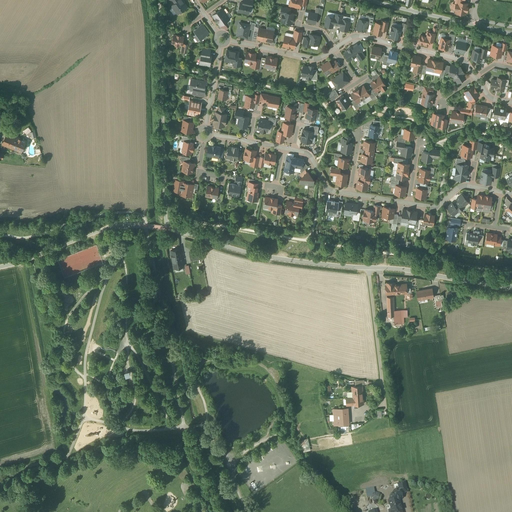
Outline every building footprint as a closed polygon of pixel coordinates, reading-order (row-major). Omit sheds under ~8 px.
[(183,0),(168,0),(171,4),(169,5),(176,15),(188,6),(183,0)] [(244,0),(243,4),(239,3),(237,11),(247,14),(249,7),(252,7),(253,2),(246,0),(244,0)] [(461,2),(457,1),(454,13),(465,15),(468,4),(461,2)] [(289,9),(281,7),(280,13),(282,13),(280,21),(291,23),(294,13),(288,12),(289,9)] [(216,20),(226,14),(222,8),(217,12),(213,15),(216,20)] [(314,13),(308,12),(306,22),(314,24),(316,16),(317,14),(314,13)] [(333,25),(336,26),(339,14),(335,13),(334,17),(327,15),(324,26),(332,28),(333,25)] [(229,18),(226,14),(216,20),(220,25),(224,23),(228,19),(229,18)] [(343,15),(339,14),(336,26),(339,27),(339,30),(348,32),(350,21),(342,19),(343,15)] [(368,21),(359,19),(356,29),(365,31),(367,24),(368,21)] [(380,23),(376,22),(373,33),(381,35),(382,30),(387,31),(389,22),(381,20),(380,23)] [(202,22),(193,28),(200,39),(209,33),(202,22)] [(249,25),(239,23),(236,35),(247,37),(248,29),(249,25)] [(401,27),(392,25),(389,36),(398,38),(400,31),(401,27)] [(255,40),(263,42),(266,29),(258,27),(255,40)] [(275,31),(266,29),(263,42),(272,44),(275,31)] [(292,38),(284,36),(282,45),(294,48),(296,40),(300,41),(302,32),(294,30),(292,38)] [(426,36),(419,35),(417,43),(428,45),(429,41),(433,42),(436,33),(427,31),(426,36)] [(183,36),(173,34),(171,43),(182,45),(182,43),(183,36)] [(309,38),(304,37),(302,45),(310,47),(311,44),(319,45),(321,36),(310,34),(309,38)] [(450,39),(440,37),(438,48),(448,50),(449,43),(450,39)] [(465,43),(456,41),(454,51),(463,53),(465,45),(465,43)] [(356,43),(343,52),(349,60),(356,55),(360,61),(366,57),(356,43)] [(381,48),(372,46),(370,56),(379,58),(380,52),(381,48)] [(502,48),(492,46),(490,55),(500,57),(501,50),(502,48)] [(210,48),(201,47),(198,65),(209,67),(211,55),(208,54),(210,48)] [(480,52),(473,50),(471,59),(478,61),(480,57),(485,58),(487,49),(481,48),(480,52)] [(239,52),(226,50),(224,61),(233,62),(232,65),(240,67),(241,59),(237,59),(239,52)] [(397,52),(389,51),(388,56),(387,61),(389,62),(395,63),(397,52)] [(256,53),(246,52),(244,62),(251,63),(250,67),(258,69),(259,65),(260,60),(255,59),(256,53)] [(277,58),(265,56),(265,58),(264,66),(263,68),(275,70),(277,58)] [(421,58),(413,57),(411,65),(414,66),(413,71),(421,73),(423,65),(419,64),(421,58)] [(329,59),(319,66),(326,75),(333,70),(334,71),(340,67),(336,60),(332,63),(329,59)] [(426,70),(434,72),(436,61),(427,59),(426,65),(425,70),(426,70)] [(442,62),(436,61),(434,72),(440,73),(441,69),(442,62)] [(314,65),(302,63),(300,78),(311,80),(314,65)] [(447,75),(453,77),(459,66),(449,63),(447,75)] [(465,73),(459,66),(453,77),(457,84),(465,80),(465,73)] [(342,72),(330,80),(337,89),(348,81),(342,72)] [(380,77),(370,83),(376,92),(380,89),(382,91),(387,88),(380,77)] [(495,81),(491,80),(489,88),(502,90),(505,79),(496,77),(495,81)] [(204,81),(190,78),(188,89),(192,90),(191,95),(204,97),(205,89),(203,89),(204,81)] [(362,85),(357,89),(364,98),(369,95),(366,91),(362,85)] [(472,85),(463,91),(470,101),(479,95),(472,85)] [(431,88),(424,87),(420,104),(431,107),(433,94),(430,93),(431,88)] [(223,90),(219,89),(217,98),(226,99),(228,91),(223,90)] [(334,89),(326,94),(330,101),(339,96),(334,89)] [(357,103),(364,98),(357,89),(350,94),(354,100),(357,103)] [(375,97),(369,89),(366,91),(369,95),(371,99),(375,97)] [(253,97),(246,95),(244,107),(250,108),(250,105),(254,106),(255,103),(258,103),(259,101),(260,94),(253,93),(253,97)] [(279,98),(260,94),(259,101),(266,102),(265,106),(277,108),(279,98)] [(343,96),(335,101),(341,110),(348,105),(343,96)] [(201,103),(189,101),(187,114),(199,116),(201,103)] [(309,104),(305,103),(304,105),(303,112),(306,113),(305,118),(317,120),(319,109),(309,107),(309,104)] [(486,106),(476,104),(474,115),(484,116),(484,115),(486,108),(486,106)] [(505,108),(494,106),(492,116),(503,118),(505,111),(505,108)] [(295,108),(286,107),(284,118),(293,119),(295,108)] [(243,112),(235,110),(234,117),(239,118),(238,127),(247,128),(249,117),(242,116),(243,112)] [(460,113),(451,111),(450,121),(461,123),(463,113),(460,113)] [(443,115),(433,113),(431,124),(438,125),(437,127),(446,129),(447,120),(443,120),(443,115)] [(224,127),(225,120),(214,118),(213,124),(215,125),(215,129),(221,130),(221,127),(224,127)] [(188,121),(183,120),(181,131),(190,133),(193,123),(188,121)] [(266,122),(258,120),(256,129),(260,130),(260,132),(265,133),(265,131),(267,131),(269,122),(266,122)] [(293,124),(283,122),(281,131),(278,131),(276,141),(283,143),(285,134),(291,136),(293,124)] [(380,125),(369,124),(367,137),(378,139),(380,125)] [(318,127),(310,126),(309,131),(313,132),(312,134),(317,135),(318,127)] [(415,129),(403,128),(401,138),(414,140),(415,129)] [(309,131),(302,130),(300,141),(311,143),(312,134),(313,132),(309,131)] [(26,141),(6,133),(3,140),(1,145),(21,153),(26,141)] [(347,139),(341,138),(339,153),(352,154),(353,143),(346,142),(347,139)] [(469,145),(462,144),(460,156),(471,157),(472,148),(476,149),(478,141),(470,140),(469,145)] [(189,142),(183,141),(181,152),(190,154),(190,152),(192,152),(193,147),(191,146),(192,143),(189,142)] [(364,151),(374,153),(375,148),(374,147),(374,142),(363,141),(362,148),(365,149),(364,151)] [(404,142),(396,141),(395,148),(401,149),(400,154),(409,156),(411,147),(404,146),(404,142)] [(478,141),(476,149),(481,150),(481,145),(485,146),(486,142),(478,141)] [(221,146),(208,144),(205,158),(219,160),(221,146)] [(485,146),(481,145),(481,150),(480,158),(490,159),(490,155),(493,156),(494,147),(485,146)] [(240,148),(227,146),(225,160),(239,161),(240,148)] [(257,150),(245,148),(243,158),(250,160),(249,165),(258,167),(260,158),(256,157),(257,150)] [(430,153),(423,152),(421,160),(430,162),(431,158),(438,159),(439,150),(431,149),(430,153)] [(374,153),(364,151),(364,154),(361,153),(360,161),(371,163),(372,158),(373,158),(374,153)] [(264,157),(260,156),(260,158),(258,167),(263,168),(264,162),(274,164),(276,154),(264,152),(264,157)] [(293,173),(294,167),(295,158),(287,157),(284,171),(293,173)] [(341,158),(339,157),(339,160),(338,166),(348,167),(349,159),(341,158)] [(303,160),(295,158),(294,167),(302,168),(303,160)] [(188,162),(183,161),(181,171),(192,174),(194,164),(188,162)] [(398,163),(397,169),(408,171),(409,165),(401,164),(398,163)] [(463,165),(456,164),(454,179),(465,181),(467,165),(463,165)] [(492,166),(491,173),(491,176),(498,178),(500,167),(492,166)] [(360,178),(370,179),(371,174),(369,174),(370,169),(359,167),(358,175),(360,175),(360,178)] [(305,169),(298,175),(299,177),(298,184),(314,186),(314,178),(305,169)] [(340,170),(331,169),(330,175),(336,176),(335,184),(346,186),(348,174),(339,173),(340,170)] [(406,179),(408,171),(397,169),(395,178),(399,178),(406,179)] [(426,170),(420,169),(418,181),(428,183),(430,170),(426,170)] [(491,173),(481,171),(479,182),(490,184),(491,176),(491,173)] [(242,180),(229,177),(226,194),(240,197),(242,180)] [(171,190),(181,192),(184,183),(184,181),(174,178),(171,190)] [(370,179),(360,178),(359,180),(357,180),(355,188),(367,190),(368,184),(369,185),(370,179)] [(256,183),(248,182),(247,186),(249,187),(247,198),(257,200),(259,192),(257,192),(257,187),(255,187),(256,183)] [(194,185),(184,183),(181,192),(181,195),(191,197),(192,193),(194,185)] [(398,186),(396,185),(395,188),(394,194),(405,196),(407,187),(398,186)] [(217,188),(207,186),(205,197),(215,199),(216,193),(217,188)] [(421,189),(417,188),(415,197),(425,198),(427,190),(421,189)] [(453,200),(461,209),(469,203),(461,193),(453,200)] [(470,207),(483,209),(485,196),(476,194),(475,198),(472,197),(470,207)] [(492,197),(485,196),(483,209),(490,210),(492,197)] [(277,199),(266,197),(264,208),(272,210),(272,213),(279,215),(281,206),(276,205),(277,199)] [(293,202),(286,201),(284,213),(296,216),(298,209),(300,210),(302,199),(294,198),(293,202)] [(461,209),(453,200),(445,207),(453,216),(461,209)] [(503,208),(510,214),(511,212),(511,201),(510,200),(503,208)] [(338,203),(327,201),(325,211),(336,213),(337,210),(338,203)] [(357,205),(346,202),(344,212),(353,214),(355,214),(356,212),(357,205)] [(373,212),(364,210),(362,219),(374,221),(375,215),(378,215),(380,206),(374,205),(373,212)] [(394,209),(383,207),(381,216),(393,218),(393,214),(394,209)] [(400,221),(408,223),(410,211),(402,210),(400,221)] [(417,212),(410,211),(408,223),(415,224),(417,212)] [(434,214),(423,213),(421,226),(433,227),(434,214)] [(458,228),(447,227),(445,239),(456,240),(458,228)] [(473,234),(464,232),(463,243),(479,245),(481,231),(473,230),(473,234)] [(501,235),(486,232),(484,244),(500,246),(501,235)] [(179,249),(169,251),(173,270),(183,268),(179,249)] [(191,261),(200,259),(198,250),(190,252),(191,261)] [(386,285),(384,285),(385,296),(406,294),(405,284),(394,285),(394,282),(386,283),(386,285)] [(431,288),(416,291),(418,300),(433,297),(431,288)] [(442,306),(442,295),(434,295),(435,306),(442,306)] [(393,298),(387,298),(387,317),(394,317),(394,324),(404,324),(403,311),(393,312),(393,298)] [(363,385),(350,386),(351,397),(345,398),(345,406),(364,405),(363,385)] [(347,409),(332,410),(333,425),(355,424),(355,417),(347,418),(347,409)] [(301,452),(310,450),(308,438),(298,441),(301,452)] [(365,489),(365,495),(372,494),(372,502),(381,502),(380,493),(374,494),(374,489),(365,489)] [(402,511),(399,499),(387,502),(390,511),(388,511),(402,511)]
